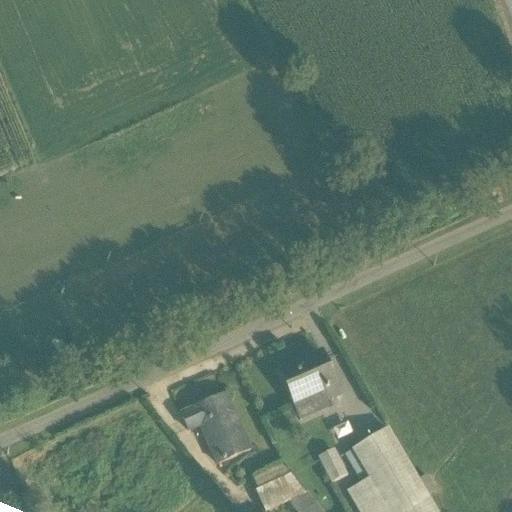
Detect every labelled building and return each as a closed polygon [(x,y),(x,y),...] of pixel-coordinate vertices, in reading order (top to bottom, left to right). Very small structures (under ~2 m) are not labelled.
[(296,370),(294,367),(277,374),(299,424),(328,410),(326,406),(340,400),(322,359),(296,370)] [(224,398),(180,418),(188,436),(198,431),(215,470),(250,455),(224,398)] [(433,511),(387,431),(342,458),(359,487),(345,495),(354,511),(433,511)] [(334,453),(317,461),(330,488),(347,480),(334,453)] [(283,468),(252,483),(257,493),(254,495),(262,511),(274,511),(286,506),(291,511),(318,511),(285,471),(285,472),(283,468)]
